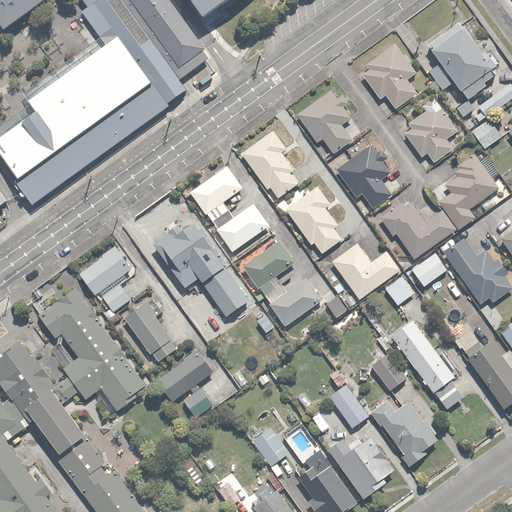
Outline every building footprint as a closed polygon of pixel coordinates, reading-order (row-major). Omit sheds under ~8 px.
[(42,0),(0,0),(0,24),(3,28),(42,0)] [(205,48),(170,0),(99,0),(76,16),(98,47),(22,102),(31,115),(0,137),(0,157),(34,205),(171,108),(190,94),(173,71),(205,48)] [(228,0),(186,0),(201,20),(228,0)] [(496,74),(460,23),(459,22),(426,45),(439,64),(428,71),(442,92),(455,83),(466,100),(484,88),(481,85),(496,74)] [(407,52),(403,54),(395,43),(365,64),(369,69),(363,74),(379,96),(384,92),(395,107),(418,91),(409,79),(416,74),(409,64),(413,61),(407,52)] [(478,122),(511,96),(511,87),(509,83),(478,106),(481,111),(474,116),(478,122)] [(360,131),(330,90),(297,115),(317,143),(322,140),(331,152),(360,131)] [(457,131),(434,98),(422,106),(425,110),(407,123),(411,129),(404,134),(420,157),(427,152),(434,163),(454,149),(447,139),(457,131)] [(473,109),(466,101),(457,108),(463,117),(473,109)] [(499,137),(487,121),(473,131),(484,148),(499,137)] [(272,132),(241,154),(267,190),(270,187),(278,199),(298,184),(290,172),(294,169),(283,154),(286,151),(272,132)] [(399,183),(371,144),(336,169),(357,198),(361,195),(371,208),(392,193),(390,190),(399,183)] [(449,194),(437,202),(456,230),(475,217),(471,211),(481,204),(485,210),(510,193),(498,175),(499,174),(486,155),(479,160),(474,153),(456,166),(458,169),(453,173),(456,177),(443,186),(449,194)] [(206,214),(208,213),(218,228),(215,230),(231,252),(269,225),(254,204),(234,218),(223,202),(242,189),(226,166),(190,192),(206,214)] [(0,208),(12,200),(0,183),(0,208)] [(316,187),(286,209),(312,245),(314,243),(320,252),(339,238),(333,230),(339,226),(326,210),(331,206),(316,187)] [(407,198),(379,217),(392,237),(395,234),(413,261),(456,231),(441,210),(423,223),(407,198)] [(175,238),(170,231),(152,245),(185,289),(197,280),(225,318),(249,300),(194,225),(175,238)] [(511,229),(500,239),(511,255),(511,229)] [(464,238),(443,253),(477,303),(488,295),(493,303),(511,289),(511,286),(505,276),(508,274),(499,260),(495,263),(487,251),(477,258),(464,238)] [(294,261),(280,241),(243,266),(284,326),(322,299),(308,278),(288,292),(275,273),(294,261)] [(357,243),(331,262),(359,300),(400,269),(386,250),(371,261),(357,243)] [(131,269),(115,247),(79,273),(95,295),(100,292),(113,310),(130,297),(117,279),(131,269)] [(446,271),(434,252),(411,268),(424,286),(446,271)] [(415,293),(402,276),(385,289),(398,307),(415,293)] [(68,401),(79,393),(85,401),(101,390),(115,409),(148,385),(78,289),(40,317),(56,339),(62,335),(80,359),(64,371),(68,378),(57,386),(68,401)] [(124,317),(126,320),(155,360),(175,345),(144,303),(124,317)] [(276,324),(265,311),(255,319),(265,332),(276,324)] [(454,376),(414,321),(413,320),(392,335),(446,409),(461,398),(448,380),(454,376)] [(511,321),(501,330),(511,345),(511,321)] [(146,511),(19,332),(0,345),(0,384),(90,511),(146,511)] [(470,332),(457,341),(470,358),(468,359),(504,407),(511,400),(511,371),(511,370),(511,369),(511,353),(510,351),(503,357),(491,342),(482,348),(470,332)] [(212,370),(197,351),(157,381),(173,401),(212,370)] [(386,355),(370,366),(387,390),(403,379),(386,355)] [(337,370),(329,375),(338,387),(345,381),(337,370)] [(369,416),(347,385),(330,397),(352,428),(369,416)] [(213,405),(200,388),(184,400),(196,417),(213,405)] [(307,390),(298,397),(307,409),(316,403),(307,390)] [(440,443),(410,402),(409,401),(395,412),(385,399),(368,412),(380,428),(382,426),(402,453),(400,455),(411,471),(429,457),(426,453),(440,443)] [(0,404),(0,511),(54,511),(6,446),(22,435),(0,404)] [(322,411),(313,417),(323,431),(331,425),(322,411)] [(271,427),(252,440),(270,467),(289,454),(271,427)] [(342,439),(327,450),(364,498),(384,483),(383,481),(396,471),(370,436),(362,443),(358,437),(347,445),(342,439)] [(343,511),(356,503),(318,452),(305,461),(311,468),(298,477),(314,498),(307,502),(314,511),(343,511)] [(240,498),(230,481),(217,489),(228,506),(240,498)] [(293,511),(278,491),(255,508),(257,511),(293,511)]
